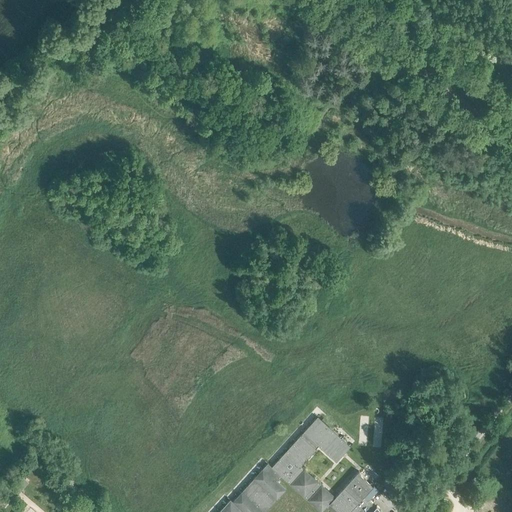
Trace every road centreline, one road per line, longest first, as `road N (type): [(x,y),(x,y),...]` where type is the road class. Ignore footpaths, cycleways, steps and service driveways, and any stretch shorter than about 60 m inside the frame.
road 1 (unclassified): [(511,142),(334,0)]
road 2 (unclassified): [(412,511),(511,392)]
